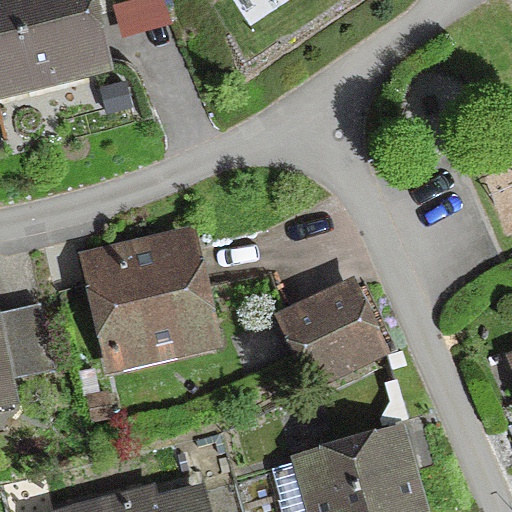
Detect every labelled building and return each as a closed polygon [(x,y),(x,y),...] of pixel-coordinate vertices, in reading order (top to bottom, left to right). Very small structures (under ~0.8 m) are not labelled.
[(0,0),(0,89),(59,75),(57,66),(95,57),(80,0),(0,0)] [(106,358),(206,336),(186,247),(86,270),(106,358)] [(312,382),(374,353),(345,291),(282,320),(312,382)] [(17,375),(47,369),(34,312),(5,318),(17,375)] [(411,511),(391,439),(301,465),(314,511),(411,511)] [(199,511),(195,496),(153,508),(150,496),(90,511),(199,511)]
